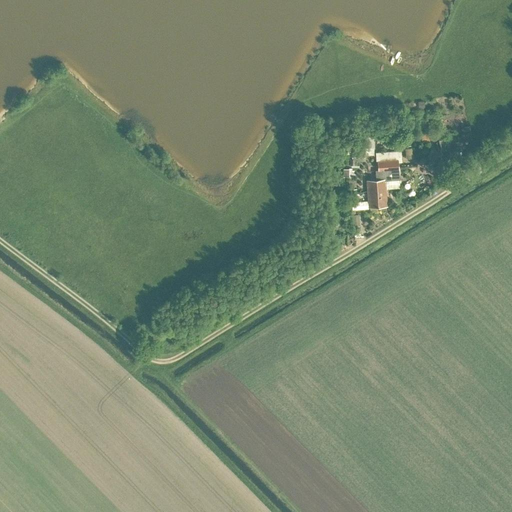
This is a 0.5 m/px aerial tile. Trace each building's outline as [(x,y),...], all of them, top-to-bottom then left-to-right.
[(458,148),(454,136),(440,140),(443,152),(458,148)] [(452,161),(462,159),(460,151),(450,153),(452,161)] [(377,160),(378,172),(399,170),(398,159),(377,160)] [(385,179),(367,180),(369,207),(387,206),(385,179)] [(354,214),(354,225),(362,224),(361,213),(354,214)]
